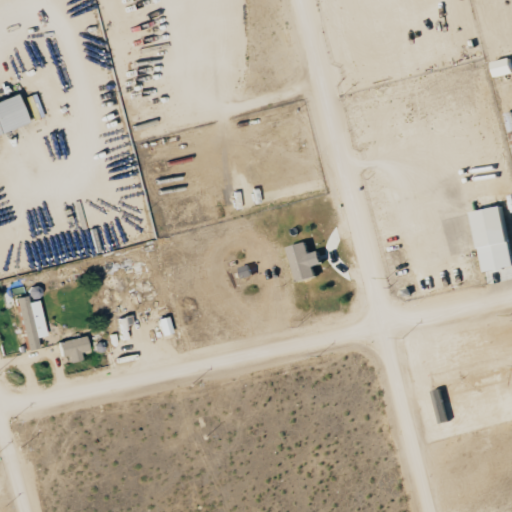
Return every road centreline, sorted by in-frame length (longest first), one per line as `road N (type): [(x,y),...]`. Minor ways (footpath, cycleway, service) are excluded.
road 1 (residential): [(427,511),(297,0)]
road 2 (residential): [(511,298),(0,406)]
